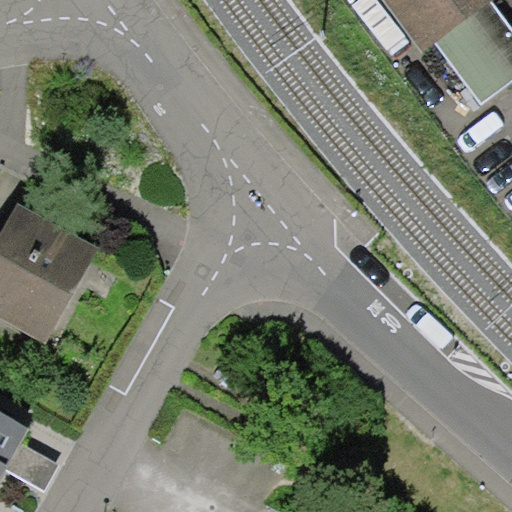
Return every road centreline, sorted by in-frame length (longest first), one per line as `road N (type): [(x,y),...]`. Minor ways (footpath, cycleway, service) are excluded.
road 1 (residential): [(60,511),(250,179)]
road 2 (residential): [(250,179),(511,440)]
road 3 (residential): [(105,0),(250,179)]
